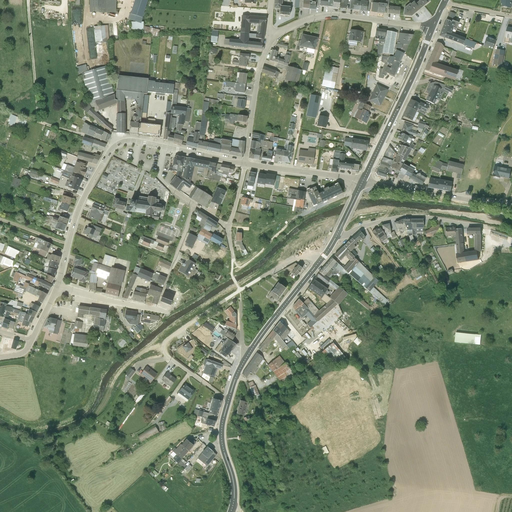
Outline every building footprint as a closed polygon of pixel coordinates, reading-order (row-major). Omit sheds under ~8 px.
[(89,0),(89,13),(116,13),(116,0),(89,0)] [(135,22),(141,22),(148,0),(134,0),(130,14),(129,14),(128,20),(135,22)] [(303,0),(299,0),(298,8),(309,9),(309,0),(306,0),(306,1),(303,1),(303,0)] [(309,0),(309,9),(315,10),(315,6),(319,6),(319,0),(309,0)] [(329,0),(329,7),(339,8),(340,0),(329,0)] [(340,0),(339,8),(346,9),(346,4),(349,5),(350,0),(349,0),(340,0)] [(349,5),(349,10),(359,11),(361,1),(360,0),(356,0),(356,1),(350,0),(349,5)] [(367,0),(367,2),(361,1),(359,11),(366,12),(367,10),(369,10),(370,2),(370,0),(367,0)] [(374,3),(374,0),(370,0),(370,2),(372,3),(371,12),(377,13),(378,4),(374,3)] [(383,3),(383,4),(378,4),(377,13),(384,14),(384,12),(387,13),(388,6),(388,0),(385,0),(385,3),(383,3)] [(419,9),(424,6),(420,0),(415,4),(419,9)] [(415,4),(413,2),(411,4),(410,3),(404,8),(404,15),(411,16),(419,9),(415,4)] [(274,5),(274,8),(280,9),(279,15),(289,16),(290,8),(282,7),(282,5),(274,5)] [(387,13),(399,15),(400,8),(388,6),(387,13)] [(248,34),(249,24),(259,24),(258,33),(253,33),(253,34),(256,35),(256,38),(259,38),(261,39),(263,39),(266,18),(241,16),(240,33),(248,34)] [(446,19),(439,36),(444,38),(446,32),(454,35),(458,23),(452,20),(451,23),(450,22),(450,21),(446,19)] [(141,30),(143,30),(143,29),(143,22),(141,22),(131,22),(131,35),(141,35),(141,30)] [(107,26),(93,27),(95,43),(96,43),(96,50),(101,49),(100,42),(109,41),(107,26)] [(144,26),(143,30),(141,35),(158,37),(159,30),(155,29),(154,29),(144,26)] [(376,29),(374,38),(377,39),(377,41),(379,41),(376,55),(381,56),(386,31),(376,29)] [(350,30),(348,41),(360,43),(362,32),(350,30)] [(394,44),(397,33),(386,31),(381,56),(393,58),(393,56),(394,56),(395,50),(395,48),(396,45),(394,44)] [(444,38),(473,49),(476,43),(454,35),(446,32),(444,38)] [(248,34),(240,33),(239,41),(224,39),(224,45),(262,50),(263,39),(261,39),(260,43),(248,42),(249,38),(256,38),(256,35),(253,34),(248,34)] [(405,52),(412,35),(399,34),(397,45),(396,45),(395,48),(400,49),(400,50),(405,52)] [(298,41),(297,46),(296,47),(295,50),(299,51),(300,48),(303,49),(303,48),(307,49),(310,37),(307,36),(307,35),(305,35),(304,35),(302,35),(300,42),(298,41)] [(314,54),(317,38),(310,37),(307,49),(306,52),(314,54)] [(487,38),(484,47),(493,50),(496,41),(487,38)] [(442,52),(433,49),(425,70),(454,81),(458,71),(437,64),(442,52)] [(502,66),(504,51),(496,49),(493,64),(502,66)] [(284,61),(283,60),(278,59),(279,58),(277,58),(276,58),(277,52),(275,51),(274,51),(272,50),(269,61),(277,63),(282,65),(284,61)] [(379,68),(378,78),(383,79),(384,76),(385,76),(386,73),(394,76),(398,68),(397,67),(403,54),(404,54),(395,50),(394,56),(393,56),(393,58),(381,56),(381,62),(384,64),(382,69),(379,68)] [(284,61),(282,65),(287,66),(291,53),(286,52),(285,55),(284,55),(283,60),(284,61)] [(249,55),(239,54),(239,57),(238,57),(238,58),(239,58),(238,61),(236,61),(236,60),(235,60),(233,60),(232,61),(231,62),(232,63),(232,64),(232,65),(246,67),(247,62),(246,62),(247,59),(248,59),(249,55)] [(282,65),(277,63),(276,67),(287,71),(284,80),(285,80),(284,83),(288,84),(289,81),(298,84),(301,70),(297,69),(292,67),(287,66),(282,65)] [(124,102),(116,100),(115,100),(114,94),(106,66),(89,71),(88,67),(87,68),(86,65),(76,67),(78,74),(81,73),(89,102),(83,109),(105,129),(110,132),(112,129),(112,127),(107,123),(96,112),(116,104),(116,133),(125,134),(125,114),(124,102)] [(263,67),(261,72),(277,78),(279,73),(263,67)] [(339,70),(326,67),(323,86),(335,88),(339,70)] [(247,74),(237,73),(235,83),(245,84),(247,74)] [(116,100),(124,102),(124,98),(131,99),(137,99),(136,103),(134,104),(136,108),(136,109),(142,110),(144,94),(146,94),(147,92),(148,81),(148,79),(118,76),(116,100)] [(154,92),(155,83),(155,82),(148,81),(147,92),(154,92)] [(235,83),(226,82),(225,87),(234,88),(233,90),(235,90),(234,92),(244,94),(245,84),(235,83)] [(387,90),(374,84),(370,91),(372,93),(368,100),(380,106),(387,90)] [(428,88),(427,88),(426,91),(427,91),(426,93),(428,94),(427,96),(428,96),(426,101),(434,104),(436,100),(440,101),(444,92),(447,94),(448,92),(443,90),(433,85),(431,89),(428,87),(428,88)] [(310,95),(306,116),(316,118),(320,97),(310,95)] [(234,96),(233,108),(244,109),(246,97),(234,96)] [(419,104),(410,100),(407,107),(416,111),(416,112),(418,113),(423,116),(426,111),(427,111),(428,111),(428,110),(428,109),(428,108),(428,106),(420,102),(419,104)] [(200,123),(199,136),(204,137),(208,103),(204,102),(203,102),(200,123)] [(371,107),(360,102),(357,110),(358,110),(354,118),(365,123),(368,116),(369,117),(370,115),(367,114),(371,107)] [(172,106),(171,114),(166,113),(165,126),(163,139),(164,139),(181,144),(185,132),(181,132),(182,125),(183,125),(186,106),(181,105),(181,107),(172,106)] [(403,116),(414,122),(418,113),(416,112),(416,111),(407,107),(403,116)] [(142,110),(136,109),(135,113),(133,113),(133,117),(132,117),(132,122),(140,123),(142,111),(142,110)] [(69,112),(65,118),(67,119),(69,120),(71,117),(73,118),(71,121),(73,123),(77,117),(73,114),(69,112)] [(225,114),(224,123),(233,125),(234,121),(246,123),(247,117),(229,114),(229,115),(225,114)] [(10,121),(8,124),(13,127),(15,123),(24,127),(27,121),(11,115),(8,120),(10,121)] [(291,117),(287,135),(292,136),(296,118),(291,117)] [(140,123),(132,122),(130,122),(129,134),(138,135),(138,133),(138,129),(140,129),(140,124),(140,123)] [(189,135),(188,136),(186,145),(197,148),(199,136),(200,123),(196,122),(193,136),(189,135)] [(84,123),(80,132),(86,135),(90,125),(84,123)] [(424,127),(418,126),(417,128),(412,127),(413,126),(404,123),(401,132),(419,138),(424,127)] [(160,126),(147,124),(140,124),(140,129),(138,129),(138,133),(153,135),(153,137),(159,139),(160,126)] [(90,125),(86,135),(94,137),(97,129),(90,125)] [(108,142),(110,135),(97,129),(94,137),(108,142)] [(265,135),(252,132),(251,137),(257,138),(256,142),(251,141),(250,148),(255,149),(255,148),(259,148),(260,141),(264,141),(265,135)] [(278,142),(279,134),(268,132),(267,135),(271,136),(270,141),(278,142)] [(401,135),(399,135),(397,139),(404,142),(402,145),(411,149),(413,150),(415,146),(412,145),(414,140),(402,133),(401,135)] [(204,137),(199,136),(197,148),(206,150),(208,143),(204,142),(205,139),(204,137)] [(78,152),(77,159),(97,164),(106,145),(94,141),(83,138),(81,144),(102,151),(100,155),(94,154),(93,157),(78,152)] [(213,141),(209,140),(208,143),(206,150),(219,153),(220,145),(221,139),(214,138),(213,141)] [(236,156),(243,157),(243,154),(244,153),(244,142),(231,139),(231,141),(221,139),(220,145),(230,147),(229,155),(236,156)] [(366,151),(367,141),(352,139),(350,148),(366,151)] [(259,148),(255,148),(255,149),(254,159),(259,160),(261,149),(262,150),(263,148),(267,149),(271,150),(273,143),(264,141),(260,141),(259,148)] [(282,162),(290,164),(293,147),(291,146),(291,145),(289,145),(289,146),(288,146),(288,141),(286,141),(284,151),(282,162)] [(230,147),(220,145),(219,153),(229,155),(230,147)] [(411,149),(402,145),(396,157),(402,159),(405,161),(411,149)] [(383,157),(385,158),(387,154),(390,148),(391,147),(388,146),(383,157)] [(299,150),(297,162),(313,164),(315,149),(308,148),(307,152),(299,150)] [(271,150),(267,149),(266,155),(262,154),(261,161),(270,162),(273,150),(271,150)] [(284,151),(276,149),(274,160),(282,162),(284,151)] [(332,168),(331,172),(337,173),(338,169),(340,151),(334,151),(333,160),(330,160),(329,168),(332,168)] [(340,151),(338,169),(358,172),(359,165),(344,163),(345,154),(344,154),(344,152),(340,151)] [(174,158),(172,171),(177,172),(183,173),(187,158),(176,156),(174,158)] [(400,163),(402,159),(396,157),(395,159),(394,158),(393,159),(390,166),(399,171),(403,164),(400,163)] [(210,163),(187,158),(183,173),(182,178),(190,183),(193,167),(198,168),(197,172),(202,173),(202,176),(204,176),(204,178),(207,179),(211,169),(209,168),(210,163)] [(385,159),(382,158),(375,173),(377,176),(386,178),(390,166),(393,159),(392,159),(388,158),(387,160),(385,159)] [(434,159),(431,167),(430,170),(439,173),(440,169),(457,174),(456,178),(459,179),(464,160),(459,158),(458,164),(448,162),(448,164),(443,163),(434,159)] [(64,170),(64,171),(73,173),(73,172),(84,176),(85,172),(84,172),(86,165),(77,162),(74,167),(67,165),(63,164),(61,169),(64,170)] [(213,174),(216,164),(210,163),(209,168),(211,169),(207,179),(219,182),(220,176),(213,174)] [(228,172),(232,173),(234,167),(216,164),(213,174),(220,176),(222,174),(227,175),(228,172)] [(408,167),(403,164),(399,171),(399,172),(404,175),(408,167)] [(410,165),(408,167),(404,175),(410,178),(412,173),(415,168),(410,165)] [(511,169),(495,166),(493,176),(500,178),(500,176),(509,178),(511,169)] [(175,176),(169,184),(176,190),(177,189),(179,191),(184,185),(189,189),(192,185),(190,183),(182,178),(183,173),(177,172),(175,176)] [(252,190),(255,174),(249,173),(247,183),(245,182),(243,188),(246,189),(252,190)] [(412,173),(410,178),(422,185),(426,178),(420,175),(420,173),(416,175),(412,173)] [(263,175),(258,175),(256,184),(264,185),(264,184),(266,175),(263,174),(263,175)] [(66,181),(65,186),(77,191),(82,180),(70,175),(68,182),(66,181)] [(264,184),(273,186),(275,177),(269,176),(270,175),(266,175),(264,184)] [(14,178),(11,185),(20,189),(23,181),(14,178)] [(437,189),(439,180),(429,178),(427,188),(437,189)] [(439,180),(437,189),(450,192),(452,182),(439,180)] [(315,187),(306,191),(313,206),(321,202),(342,193),(338,184),(329,189),(328,187),(323,189),(324,192),(319,194),(315,187)] [(200,190),(196,187),(189,198),(191,199),(194,201),(198,203),(201,205),(205,207),(211,197),(200,190)] [(219,205),(225,192),(216,188),(208,207),(212,209),(215,203),(219,205)] [(98,191),(96,196),(104,201),(107,195),(98,191)] [(292,207),(302,208),(305,192),(298,191),(296,197),(287,196),(287,199),(294,200),(292,207)] [(63,193),(60,202),(62,202),(69,205),(70,203),(69,203),(70,200),(71,200),(71,198),(72,195),(63,193)] [(126,206),(125,211),(129,211),(129,212),(145,214),(145,216),(152,217),(152,219),(158,220),(159,213),(160,213),(160,212),(163,211),(164,211),(163,210),(164,207),(163,207),(161,205),(161,204),(160,204),(160,205),(158,204),(158,201),(159,200),(158,200),(155,200),(156,199),(156,198),(156,197),(155,198),(149,197),(148,196),(147,196),(148,197),(148,198),(145,198),(145,197),(144,197),(144,198),(141,197),(141,196),(141,197),(137,196),(136,196),(136,197),(136,201),(130,200),(129,206),(126,206)] [(125,217),(129,218),(130,218),(130,217),(133,218),(133,217),(131,216),(131,215),(127,213),(126,214),(123,212),(123,211),(124,211),(125,203),(119,201),(119,199),(114,198),(112,208),(115,209),(115,211),(125,217)] [(243,198),(241,205),(242,205),(241,209),(247,210),(248,207),(249,203),(251,203),(252,200),(243,198)] [(69,205),(62,202),(60,207),(59,207),(58,211),(63,212),(63,210),(67,212),(69,205)] [(92,210),(89,217),(93,219),(98,221),(101,222),(104,214),(102,213),(104,210),(103,210),(93,205),(91,210),(92,210)] [(201,229),(208,218),(202,214),(197,211),(195,209),(193,214),(197,215),(195,219),(200,222),(199,224),(201,225),(199,228),(201,229)] [(59,219),(49,216),(48,217),(46,216),(46,218),(66,225),(68,220),(59,217),(59,219)] [(44,218),(43,222),(47,224),(50,223),(54,224),(52,227),(64,231),(66,225),(46,218),(44,218)] [(198,234),(209,240),(219,246),(223,240),(213,234),(212,235),(208,232),(208,231),(209,232),(211,228),(211,227),(211,226),(214,228),(217,224),(208,218),(201,229),(198,234)] [(402,220),(394,223),(397,230),(398,230),(400,235),(402,234),(402,233),(406,231),(402,220)] [(410,220),(402,220),(406,231),(408,236),(412,244),(413,244),(414,246),(416,245),(412,237),(412,235),(411,230),(410,220)] [(423,232),(423,220),(410,220),(411,230),(412,235),(415,235),(415,232),(423,232)] [(391,233),(388,224),(387,223),(384,224),(384,225),(382,226),(383,230),(384,230),(384,233),(387,238),(391,237),(392,239),(396,237),(393,232),(391,233)] [(101,230),(91,225),(93,226),(91,229),(88,228),(87,230),(85,229),(83,233),(88,236),(87,237),(91,239),(93,234),(98,236),(101,230)] [(157,231),(173,237),(175,232),(160,226),(157,231)] [(320,240),(322,242),(327,235),(326,233),(328,230),(321,226),(313,237),(319,241),(320,240)] [(439,226),(424,231),(427,238),(441,232),(439,226)] [(445,229),(445,236),(456,235),(456,229),(455,227),(452,227),(452,228),(449,228),(445,229)] [(377,238),(380,243),(387,238),(384,233),(380,228),(377,230),(376,229),(372,232),(373,233),(372,233),(376,239),(377,238)] [(457,253),(456,253),(457,263),(478,260),(477,252),(480,252),(480,229),(468,229),(468,234),(474,235),(474,250),(463,252),(462,229),(456,229),(456,235),(456,238),(453,238),(454,240),(456,240),(457,253)] [(173,237),(157,231),(155,236),(157,236),(155,242),(142,236),(140,240),(143,241),(141,245),(148,248),(150,243),(153,245),(153,244),(157,245),(156,249),(162,251),(164,246),(167,247),(169,241),(171,242),(173,237)] [(352,239),(356,243),(361,239),(362,241),(365,238),(360,232),(352,239)] [(209,240),(198,234),(197,237),(189,233),(185,243),(186,243),(185,246),(192,249),(196,240),(207,245),(209,240)] [(29,239),(28,242),(35,244),(36,243),(49,249),(50,246),(52,247),(53,245),(35,237),(34,241),(29,239)] [(343,247),(354,257),(357,254),(352,250),(358,245),(356,243),(352,239),(343,247)] [(399,241),(402,248),(408,247),(407,244),(406,245),(403,239),(399,241)] [(36,243),(35,244),(34,247),(40,249),(38,253),(45,257),(49,249),(36,243)] [(8,246),(4,254),(16,259),(19,252),(8,246)] [(343,268),(350,275),(385,306),(389,302),(373,288),(378,281),(354,257),(343,247),(334,256),(340,261),(344,256),(346,257),(346,258),(349,261),(343,268)] [(373,247),(370,250),(374,255),(378,252),(373,247)] [(60,257),(48,254),(46,259),(58,263),(60,257)] [(116,258),(105,254),(103,260),(99,258),(98,261),(98,264),(111,269),(111,268),(113,268),(116,258)] [(13,267),(15,262),(0,255),(0,264),(3,265),(10,267),(11,267),(12,267),(13,267)] [(71,275),(71,277),(80,280),(80,281),(84,283),(87,276),(87,277),(89,272),(75,267),(76,265),(80,266),(82,259),(75,257),(74,261),(75,261),(74,264),(75,264),(72,273),(71,273),(71,275)] [(319,272),(329,280),(333,275),(334,276),(336,276),(336,275),(338,277),(339,276),(343,279),(344,278),(346,280),(350,275),(343,268),(331,258),(327,263),(319,272)] [(44,262),(45,262),(44,265),(57,269),(58,263),(46,259),(45,259),(44,262)] [(108,284),(105,294),(117,297),(120,286),(121,286),(125,271),(113,268),(111,268),(111,269),(98,264),(98,261),(92,259),(89,263),(93,265),(90,272),(89,289),(96,292),(102,293),(102,289),(96,288),(96,284),(97,284),(97,277),(107,281),(107,283),(108,284)] [(160,259),(157,265),(169,270),(171,264),(160,259)] [(182,265),(179,271),(185,275),(185,276),(185,277),(186,278),(187,278),(189,279),(190,278),(191,277),(192,277),(192,275),(194,275),(197,271),(194,269),(195,267),(194,266),(196,264),(187,259),(185,264),(183,266),(182,265)] [(286,268),(282,270),(287,273),(289,271),(296,277),(302,268),(298,265),(295,263),(286,268)] [(56,270),(45,267),(43,273),(54,278),(56,270)] [(17,269),(35,278),(37,274),(31,272),(30,274),(18,268),(17,269)] [(35,278),(17,269),(16,272),(15,272),(15,273),(13,272),(11,277),(13,278),(13,280),(17,281),(13,292),(23,295),(24,292),(25,293),(26,291),(28,285),(32,287),(33,286),(25,282),(23,286),(17,284),(20,276),(38,285),(40,280),(35,278)] [(140,269),(137,277),(150,282),(153,274),(140,269)] [(41,272),(39,274),(41,275),(40,278),(52,283),(54,278),(43,273),(41,272)] [(338,305),(347,294),(329,280),(319,272),(316,276),(335,291),(329,298),(338,305)] [(137,277),(132,274),(123,298),(127,299),(137,277)] [(160,288),(162,289),(163,285),(166,278),(160,276),(155,274),(152,280),(155,281),(155,282),(158,283),(161,285),(160,288)] [(40,280),(38,285),(50,290),(52,286),(40,280)] [(324,294),(327,291),(327,290),(314,280),(311,284),(324,294)] [(139,293),(145,294),(147,295),(155,296),(159,297),(162,289),(160,288),(161,285),(158,283),(157,287),(150,284),(149,290),(140,288),(139,293)] [(271,291),(267,297),(273,302),(275,299),(277,301),(286,289),(278,283),(272,291),(271,291)] [(307,307),(310,311),(314,315),(313,316),(317,321),(310,328),(316,335),(323,328),(325,330),(342,314),(338,305),(329,298),(324,294),(311,284),(308,288),(322,298),(320,300),(326,304),(319,311),(307,298),(304,302),(301,298),(299,300),(307,307)] [(28,285),(26,291),(39,298),(37,301),(42,303),(47,295),(32,287),(28,285)] [(145,294),(139,293),(134,292),(132,300),(143,303),(145,294)] [(171,305),(174,296),(164,292),(160,301),(171,305)] [(358,302),(368,310),(370,307),(360,299),(358,302)] [(299,300),(292,307),(301,318),(305,315),(310,311),(307,307),(299,300)] [(31,303),(27,315),(34,317),(40,307),(31,303)] [(0,305),(0,316),(5,318),(7,311),(19,314),(20,312),(21,311),(12,309),(12,307),(6,306),(5,307),(0,305)] [(98,329),(100,309),(79,306),(77,317),(82,318),(83,314),(89,315),(92,316),(92,321),(94,322),(93,328),(98,329)] [(227,326),(236,330),(236,314),(234,312),(230,307),(225,311),(229,316),(229,322),(227,321),(224,325),(227,326)] [(100,309),(98,329),(98,330),(104,331),(105,320),(109,321),(110,316),(106,315),(107,310),(100,309)] [(5,318),(1,327),(7,329),(8,327),(13,329),(15,322),(7,320),(9,314),(18,316),(19,314),(7,311),(5,318)] [(126,311),(125,318),(129,324),(138,326),(140,315),(136,315),(137,312),(126,311)] [(18,316),(17,321),(23,323),(22,325),(28,327),(29,322),(31,323),(34,317),(27,315),(26,314),(20,312),(19,314),(18,316)] [(141,317),(140,322),(150,324),(150,323),(152,324),(158,320),(159,317),(143,314),(143,318),(141,317)] [(57,320),(50,318),(47,319),(44,327),(48,328),(47,330),(51,331),(50,333),(53,334),(57,320)] [(53,334),(57,335),(61,321),(57,320),(53,334)] [(74,324),(73,328),(73,331),(78,332),(79,329),(81,329),(83,323),(75,321),(74,324)] [(276,326),(286,337),(290,332),(279,322),(276,326)] [(236,330),(227,326),(223,331),(219,327),(216,331),(219,333),(225,337),(231,341),(235,336),(236,330)] [(273,330),(283,341),(286,337),(276,326),(273,330)] [(267,337),(271,341),(274,338),(282,349),(286,345),(283,341),(273,330),(267,337)] [(456,333),(456,343),(481,345),(481,344),(482,336),(456,333)] [(72,334),(70,345),(87,348),(89,336),(72,334)] [(217,348),(228,356),(231,350),(236,344),(231,341),(225,337),(217,348)] [(271,341),(267,337),(262,343),(261,346),(258,349),(263,353),(264,353),(266,350),(265,350),(271,341)] [(357,337),(353,342),(357,346),(361,341),(357,337)] [(3,349),(0,349),(0,352),(15,350),(18,341),(5,338),(3,344),(3,349)] [(198,346),(193,339),(186,344),(185,344),(186,345),(184,346),(183,345),(178,348),(177,349),(177,350),(177,351),(178,352),(178,353),(179,353),(180,353),(187,358),(191,354),(192,354),(193,353),(193,352),(198,346)] [(185,344),(186,344),(185,343),(177,347),(177,348),(176,349),(176,350),(176,352),(177,352),(177,353),(189,362),(194,356),(192,354),(191,354),(187,358),(180,353),(179,353),(178,353),(178,352),(177,351),(177,350),(177,349),(178,348),(183,345),(184,346),(186,345),(185,344)] [(322,352),(333,366),(345,357),(333,343),(322,352)] [(201,347),(198,350),(206,356),(208,353),(201,347)] [(228,356),(217,348),(215,350),(227,359),(229,356),(228,356)] [(242,374),(246,379),(250,373),(252,375),(263,359),(261,356),(257,353),(242,374)] [(272,372),(285,363),(279,356),(267,366),(272,372)] [(222,365),(205,359),(203,365),(204,365),(203,369),(204,370),(203,373),(214,377),(217,368),(221,369),(222,365)] [(285,363),(272,372),(281,383),(294,375),(285,363)] [(146,367),(140,376),(144,378),(142,381),(145,384),(147,381),(150,383),(156,375),(153,372),(153,373),(150,371),(150,370),(146,367)] [(127,376),(125,378),(128,380),(135,372),(132,370),(131,368),(126,375),(127,376)] [(167,372),(161,380),(164,382),(170,387),(176,380),(170,375),(167,372)] [(252,381),(247,383),(255,401),(261,398),(259,395),(255,385),(254,385),(252,381)] [(190,390),(184,385),(177,395),(186,402),(194,391),(191,389),(190,390)] [(141,393),(134,402),(137,404),(140,400),(141,400),(145,396),(141,393)] [(169,397),(164,404),(167,406),(172,399),(169,397)] [(208,414),(214,415),(217,416),(221,401),(213,399),(208,414)] [(240,401),(237,413),(245,416),(245,413),(247,414),(250,403),(240,401)] [(204,412),(202,417),(213,421),(214,415),(208,414),(204,412)] [(202,417),(201,420),(200,423),(214,427),(215,421),(213,421),(202,417)] [(154,426),(137,435),(142,443),(159,433),(154,426)] [(182,446),(188,451),(195,443),(190,439),(189,441),(187,440),(182,446)] [(188,451),(182,446),(180,444),(176,449),(174,448),(172,451),(173,452),(170,455),(174,458),(173,459),(177,463),(180,460),(188,451)] [(325,446),(320,449),(323,456),(328,454),(325,446)] [(207,447),(195,461),(201,465),(203,463),(206,466),(216,455),(207,447)] [(182,459),(177,464),(181,468),(185,464),(186,463),(182,459)]
